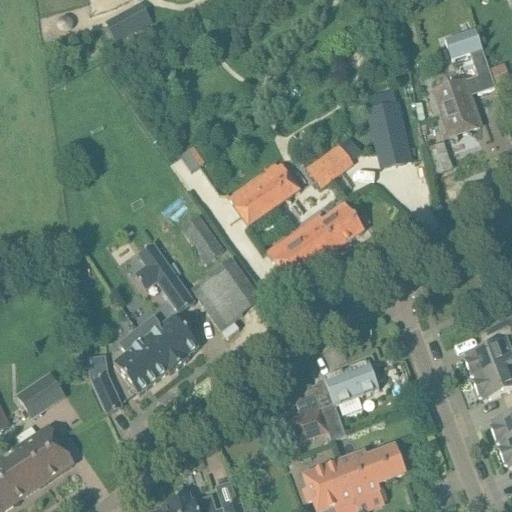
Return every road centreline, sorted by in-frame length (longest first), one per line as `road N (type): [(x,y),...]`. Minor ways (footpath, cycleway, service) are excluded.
road 1 (residential): [(114,509),(390,292)]
road 2 (residential): [(480,511),(390,292)]
road 3 (residential): [(390,292),(511,213)]
